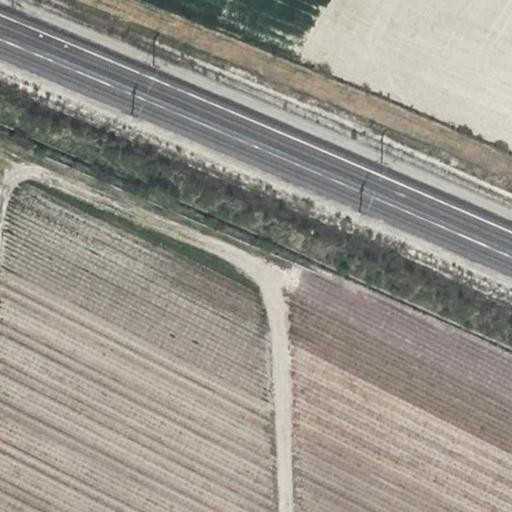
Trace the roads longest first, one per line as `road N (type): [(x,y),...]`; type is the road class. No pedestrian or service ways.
road 1 (track): [(15,149),(511,356)]
road 2 (track): [(257,256),(275,511)]
road 3 (track): [(0,273),(15,149)]
